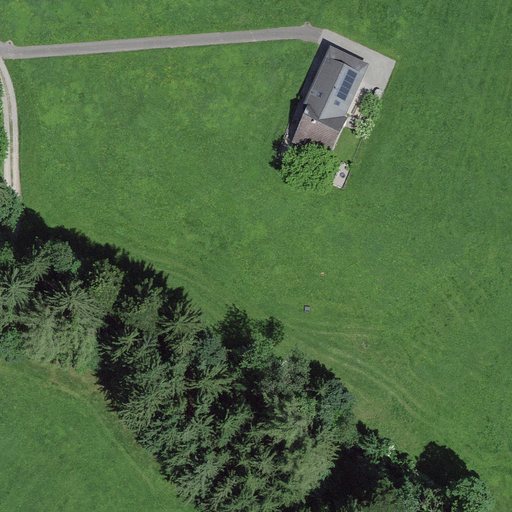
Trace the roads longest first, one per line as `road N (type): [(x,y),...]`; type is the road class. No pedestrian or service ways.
road 1 (track): [(357,121),(379,61),(302,33),(0,53)]
road 2 (track): [(0,69),(17,187),(14,223),(0,243)]
